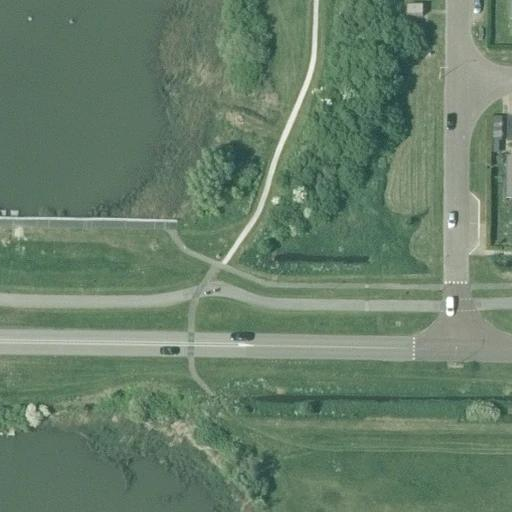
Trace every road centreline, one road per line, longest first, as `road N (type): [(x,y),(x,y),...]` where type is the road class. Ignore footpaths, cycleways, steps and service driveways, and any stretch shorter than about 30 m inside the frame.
road 1 (tertiary): [(460,348),(0,342)]
road 2 (unclassified): [(460,348),(457,79)]
